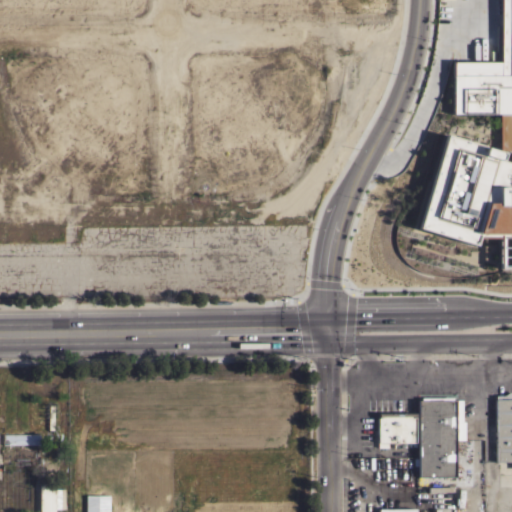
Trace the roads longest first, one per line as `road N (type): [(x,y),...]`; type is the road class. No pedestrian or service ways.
road 1 (residential): [(328,330),(334,228),(410,69),(416,0)]
road 2 (primary): [(0,335),(328,330)]
road 3 (primary): [(511,309),(355,311),(328,330)]
road 4 (primary): [(328,330),(367,341),(511,339)]
road 5 (residential): [(328,330),(328,511)]
